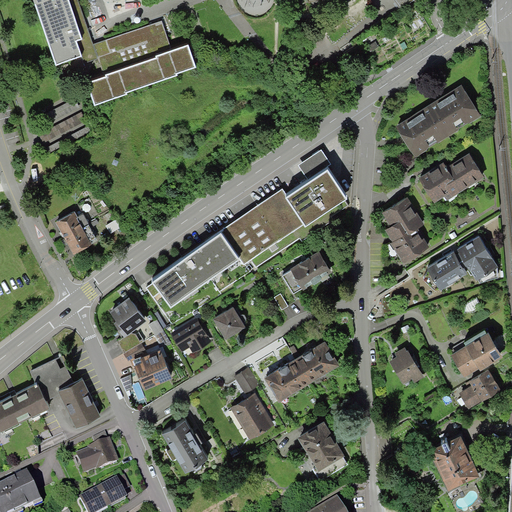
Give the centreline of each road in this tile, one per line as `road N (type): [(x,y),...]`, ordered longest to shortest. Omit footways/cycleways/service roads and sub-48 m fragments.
road 1 (secondary): [(72,301),(356,105)]
road 2 (residential): [(127,425),(297,319),(359,297)]
road 3 (residential): [(359,297),(375,511)]
road 4 (residential): [(356,105),(367,141),(359,297)]
road 5 (residential): [(0,155),(72,301)]
road 6 (residential): [(127,425),(72,301)]
